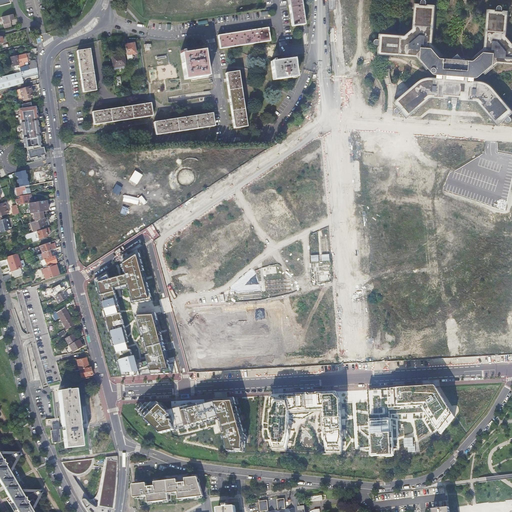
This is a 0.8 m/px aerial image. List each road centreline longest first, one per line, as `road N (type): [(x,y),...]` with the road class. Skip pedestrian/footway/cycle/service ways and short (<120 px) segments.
road 1 (residential): [(122,444),(185,468),(376,486),(422,480),(461,450),(511,381)]
road 2 (residential): [(185,387),(511,370)]
road 3 (unknown): [(323,71),(351,378)]
road 4 (residential): [(79,511),(36,420),(0,291)]
road 5 (unclassified): [(78,279),(51,109),(51,47)]
road 6 (residential): [(331,121),(144,237)]
road 7 (unknown): [(511,135),(331,121)]
road 8 (unknown): [(230,180),(272,250),(339,217)]
road 9 (residential): [(144,237),(185,387)]
road 10 (residential): [(207,28),(270,19),(283,49),(320,47)]
